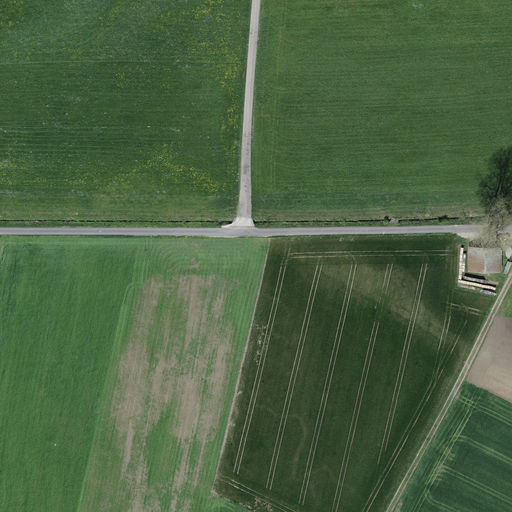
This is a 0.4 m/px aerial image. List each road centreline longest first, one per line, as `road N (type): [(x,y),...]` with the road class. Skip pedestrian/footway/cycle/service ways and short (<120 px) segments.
road 1 (unclassified): [(0,230),(511,226)]
road 2 (track): [(390,511),(511,280)]
road 3 (track): [(255,0),(242,230)]
